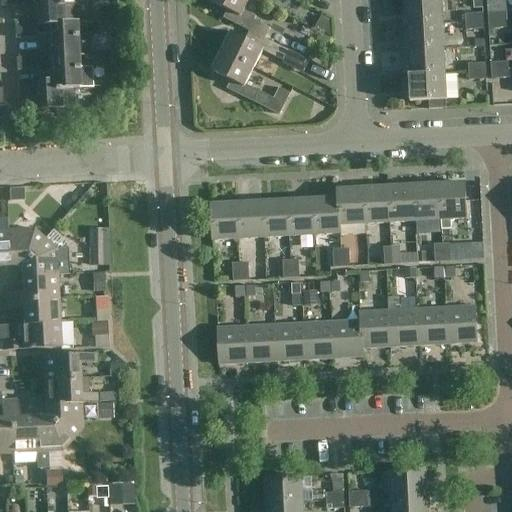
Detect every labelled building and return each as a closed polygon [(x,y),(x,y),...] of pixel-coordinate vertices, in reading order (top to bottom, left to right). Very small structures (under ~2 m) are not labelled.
[(61,5),(60,0),(0,0),(1,7),(21,6),(21,4),(34,4),(35,26),(75,24),(74,5),(61,5)] [(224,19),(250,32),(265,40),(265,39),(270,30),(255,22),(257,18),(244,12),(250,0),(209,0),(209,1),(228,11),(224,19)] [(441,0),(434,0),(405,2),(407,27),(443,25),(441,0)] [(489,14),(489,22),(508,21),(507,13),(489,14)] [(466,15),(467,24),(485,23),(485,15),(466,15)] [(508,21),(489,22),(489,30),(508,29),(508,21)] [(485,23),(467,24),(467,32),(485,31),(485,23)] [(50,57),(50,58),(77,56),(77,57),(90,56),(89,36),(76,37),(75,24),(35,26),(35,27),(15,28),(15,40),(36,39),(36,36),(49,35),(50,57)] [(408,52),(444,50),(443,25),(407,27),(408,52)] [(222,52),(255,68),(264,51),(284,62),(290,52),(265,39),(265,40),(250,32),(246,40),(232,33),(222,52)] [(444,50),(408,52),(409,77),(446,75),(444,50)] [(255,68),(222,52),(213,71),(232,81),(228,89),(279,115),(290,94),(280,89),(275,99),(247,85),(255,68)] [(59,82),(59,90),(73,89),(92,88),(91,69),(78,69),(77,57),(77,56),(50,58),(50,57),(16,59),(17,71),(38,70),(38,68),(51,68),(52,82),(59,82)] [(491,64),(492,72),(510,71),(510,63),(491,64)] [(469,66),(469,74),(488,73),(487,65),(469,66)] [(510,71),(492,72),(492,80),(511,79),(510,71)] [(488,73),(469,74),(470,82),(488,81),(488,73)] [(448,110),(446,75),(409,77),(411,103),(429,102),(430,111),(448,110)] [(461,100),(460,75),(447,75),(448,100),(461,100)] [(73,89),(59,90),(59,82),(52,82),(18,83),(19,99),(37,98),(38,111),(74,109),(73,89)] [(466,184),(440,186),(441,222),(468,221),(466,184)] [(416,223),(441,222),(440,186),(414,187),(416,223)] [(391,225),(416,223),(414,187),(389,188),(391,225)] [(366,226),(391,225),(389,188),(364,189),(366,226)] [(341,227),(366,226),(364,189),(338,191),(338,199),(339,199),(340,227),(341,227)] [(339,199),(338,199),(313,201),(315,237),(341,236),(341,227),(340,227),(339,199)] [(290,238),(315,237),(313,201),(288,202),(290,238)] [(265,240),(290,238),(288,202),(263,203),(265,240)] [(240,241),(265,240),(263,203),(238,204),(240,241)] [(212,206),(213,242),(240,241),(238,204),(212,206)] [(8,232),(10,267),(21,267),(45,240),(34,230),(33,230),(8,232)] [(0,267),(10,267),(8,232),(0,231),(0,267)] [(45,240),(21,267),(22,278),(57,276),(57,274),(68,274),(67,249),(56,250),(45,240)] [(369,240),(351,241),(351,264),(370,264),(369,240)] [(436,264),(444,263),(443,245),(435,246),(436,264)] [(451,245),(443,245),(444,263),(452,263),(451,245)] [(89,266),(108,265),(108,248),(88,248),(89,266)] [(385,266),(393,266),(392,248),(384,248),(385,266)] [(400,248),(392,248),(393,266),(401,265),(400,248)] [(350,250),(342,251),(343,268),(351,268),(350,250)] [(334,251),(335,269),(343,268),(342,251),(334,251)] [(299,261),(291,262),(292,279),(300,279),(299,261)] [(284,280),(292,279),(291,262),(283,262),(284,280)] [(233,265),(234,282),(242,282),(241,264),(233,265)] [(249,264),(241,264),(242,282),(250,282),(249,264)] [(455,268),(447,269),(448,279),(456,279),(455,268)] [(405,270),(406,280),(417,279),(416,269),(405,270)] [(444,279),(443,269),(435,269),(436,280),(444,279)] [(369,273),(361,274),(362,284),(370,283),(369,273)] [(57,276),(22,278),(22,293),(5,294),(5,303),(59,300),(57,276)] [(332,284),(332,294),(341,293),(340,283),(332,284)] [(322,284),(322,294),(330,294),(330,284),(322,284)] [(247,288),(248,298),(256,298),(255,287),(247,288)] [(236,288),(237,298),(245,298),(244,288),(236,288)] [(390,312),(392,349),(420,347),(418,311),(396,312),(396,306),(399,306),(399,297),(387,297),(388,312),(390,312)] [(24,326),(60,324),(59,300),(5,303),(5,312),(23,311),(24,325),(24,326)] [(476,308),(446,309),(448,346),(478,344),(476,308)] [(448,346),(446,309),(418,311),(420,347),(448,346)] [(390,312),(388,312),(360,314),(361,322),(363,350),(392,349),(390,312)] [(361,322),(333,324),(335,360),(364,359),(363,350),(361,322)] [(24,326),(24,325),(20,325),(21,341),(3,342),(4,351),(61,348),(60,324),(24,326)] [(306,362),(335,360),(333,324),(304,325),(306,362)] [(306,362),(304,325),(276,327),(278,363),(306,362)] [(249,365),(278,363),(276,327),(248,328),(249,365)] [(218,330),(220,366),(249,365),(248,328),(218,330)] [(79,380),(79,377),(79,365),(96,364),(96,355),(42,357),(43,382),(79,380)] [(43,382),(45,406),(81,404),(81,405),(98,404),(98,394),(88,395),(87,376),(79,377),(79,380),(43,382)] [(1,419),(0,419),(0,455),(12,455),(9,401),(0,402),(1,419)] [(36,454),(34,418),(19,418),(18,401),(9,401),(12,455),(35,454),(36,454)] [(45,406),(45,417),(72,441),(82,430),(82,429),(81,405),(81,404),(45,406)] [(45,417),(34,418),(36,454),(35,454),(36,468),(48,468),(47,453),(62,452),(72,441),(45,417)] [(426,471),(390,473),(391,499),(428,497),(426,471)] [(266,480),(267,506),(304,504),(302,478),(266,480)] [(110,504),(109,481),(90,482),(92,505),(110,504)] [(134,499),(132,481),(112,483),(114,501),(134,499)] [(350,501),(368,500),(367,493),(349,494),(350,501)] [(325,495),(325,503),(344,502),(343,494),(325,495)] [(391,499),(391,511),(428,511),(428,497),(391,499)] [(368,500),(350,501),(350,509),(368,508),(368,500)] [(344,502),(325,503),(326,511),(344,509),(344,502)]
